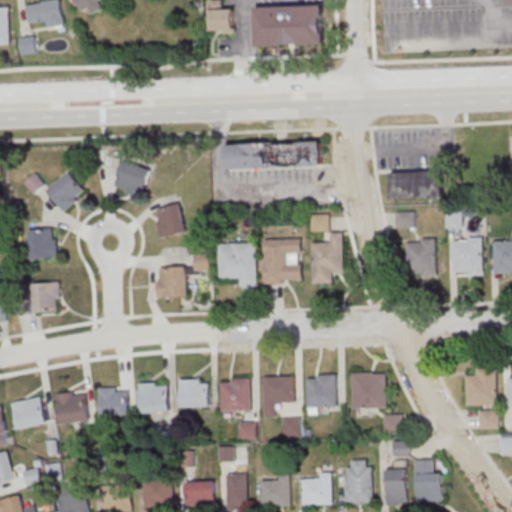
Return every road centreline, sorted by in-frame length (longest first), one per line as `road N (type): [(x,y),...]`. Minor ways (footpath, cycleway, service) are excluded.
road 1 (residential): [(505,511),(454,444),(382,290),(355,172),(353,0)]
road 2 (residential): [(511,322),(114,337),(0,358)]
road 3 (secondary): [(511,89),(0,107)]
